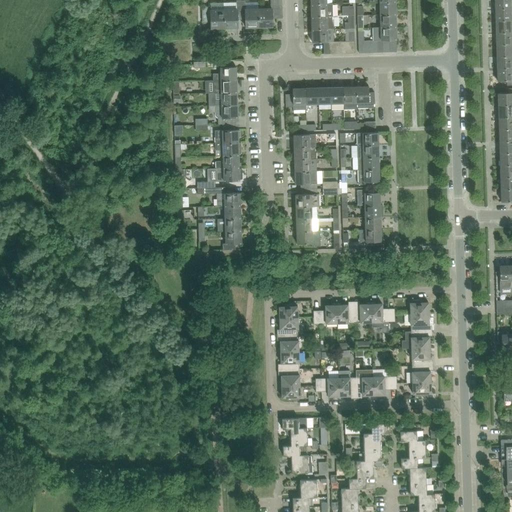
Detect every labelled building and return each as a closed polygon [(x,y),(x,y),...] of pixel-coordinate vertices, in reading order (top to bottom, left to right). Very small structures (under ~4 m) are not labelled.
[(237,9),(224,10),(225,28),(238,27),(238,17),(242,17),(241,0),(237,0),(237,6),(237,9)] [(246,0),(244,0),(241,0),(242,17),(246,17),(247,27),(260,27),(259,9),(246,9),(246,6),(246,0)] [(511,0),(495,0),(496,9),(511,8),(511,0)] [(396,14),(396,1),(380,2),(381,15),(396,14)] [(334,3),(327,3),(327,4),(312,4),(312,17),(334,16),(334,3)] [(225,28),(224,10),(224,5),(211,6),(211,7),(202,7),(203,21),(207,20),(207,18),(211,18),(212,28),(225,28)] [(277,16),(277,19),(283,18),(282,6),(272,6),(272,8),(259,9),(260,27),(273,26),(273,16),(277,16)] [(511,13),(511,8),(496,9),(496,21),(511,21),(511,20),(511,14),(511,13)] [(397,27),(396,14),(381,15),(381,27),(397,27)] [(355,28),(354,15),(348,16),(348,22),(345,22),(345,28),(355,28)] [(334,28),(334,16),(312,17),(312,29),(328,29),(328,28),(334,28)] [(511,31),(511,19),(511,20),(511,21),(496,21),(497,33),(511,33),(511,31)] [(397,40),(397,27),(381,27),(375,27),(375,28),(374,29),(374,33),(375,34),(375,40),(378,40),(381,40),(384,40),(390,40),(397,40)] [(328,42),(328,29),(312,29),(313,42),(324,42),(328,42)] [(511,31),(511,33),(497,33),(497,45),(511,44),(511,31)] [(511,44),(497,45),(498,57),(511,56),(511,44)] [(511,56),(498,57),(498,69),(511,68),(511,56)] [(237,80),(237,67),(231,67),(231,61),(219,61),(219,68),(221,68),(221,73),(213,73),(214,80),(237,80)] [(511,68),(498,69),(498,81),(508,81),(508,85),(511,85),(511,68)] [(238,92),(237,80),(214,80),(214,93),(222,93),(238,92)] [(369,92),(369,86),(356,87),(357,108),(375,107),(375,92),(369,92)] [(332,103),(331,87),(319,88),(319,103),(332,103)] [(344,103),(344,87),(331,87),(332,103),(344,103)] [(356,87),(344,87),(344,103),(344,108),(357,108),(356,87)] [(307,104),(306,88),(293,88),(294,94),(286,94),(287,107),(294,107),(294,110),(307,110),(307,104)] [(319,103),(319,88),(306,88),(307,104),(319,103)] [(511,88),(507,89),(507,93),(499,93),(499,106),(511,105),(511,88)] [(238,105),(238,92),(222,93),(222,99),(216,99),(215,101),(215,106),(238,105)] [(238,118),(238,105),(215,106),(216,116),(219,118),(238,118)] [(511,105),(499,106),(499,117),(511,116),(511,105)] [(511,116),(499,117),(500,129),(511,128),(511,116)] [(344,129),(357,129),(357,123),(357,120),(344,120),(344,129)] [(367,123),(367,128),(375,128),(375,120),(367,121),(367,123)] [(183,124),(175,124),(175,134),(183,134),(183,124)] [(511,141),(511,128),(500,129),(500,130),(500,142),(511,141)] [(239,131),(239,130),(216,130),(216,143),(239,142),(239,137),(241,137),(240,131),(239,131)] [(379,145),(378,132),(357,133),(358,145),(379,145)] [(310,147),(310,134),(294,135),(295,147),(310,147)] [(511,153),(511,141),(500,142),(501,154),(511,153)] [(241,144),(239,143),(239,142),(216,143),(216,149),(220,149),(220,155),(224,155),(224,156),(239,155),(239,150),(242,149),(241,144)] [(379,157),(379,145),(358,145),(358,157),(379,157)] [(315,147),(310,147),(295,147),(295,152),(293,152),(292,154),(292,158),(294,159),(295,159),(316,159),(316,152),(315,152),(315,147)] [(511,165),(511,153),(501,154),(501,166),(511,165)] [(240,168),(239,155),(224,156),(224,160),(216,161),(216,168),(224,167),(224,168),(240,168)] [(380,169),(379,157),(358,157),(359,170),(380,169)] [(317,171),(316,159),(295,159),(295,172),(317,171)] [(511,176),(511,165),(501,166),(501,177),(511,176)] [(240,180),(240,175),(243,174),(242,169),(240,168),(224,168),(224,167),(216,168),(217,181),(240,180)] [(182,169),(176,169),(177,190),(183,189),(186,189),(185,169),(182,169)] [(380,181),(380,169),(359,170),(359,184),(367,184),(367,182),(380,181)] [(317,183),(317,171),(295,172),(296,184),(301,184),(301,189),(311,189),(311,183),(317,183)] [(511,176),(501,177),(502,190),(511,189),(511,176)] [(241,205),(241,193),(222,193),(222,190),(216,190),(216,188),(198,189),(198,194),(217,193),(217,205),(225,205),(225,206),(241,205)] [(319,193),(312,194),(311,189),(301,189),(302,195),(296,195),(296,200),(295,201),(295,206),(296,207),(317,206),(319,206),(319,193)] [(511,201),(511,189),(502,190),(502,201),(511,201)] [(381,204),(380,192),(366,193),(366,190),(358,190),(358,205),(365,205),(381,204)] [(383,204),(381,204),(365,205),(366,217),(381,217),(381,210),(383,210),(383,204)] [(241,218),(241,205),(225,206),(226,218),(226,219),(241,218)] [(312,218),(312,206),(296,207),(297,219),(312,219),(312,218)] [(381,229),(381,217),(366,217),(366,229),(381,229)] [(242,231),(241,218),(226,219),(226,218),(217,218),(218,224),(218,231),(226,231),(242,231)] [(313,231),(312,219),(297,219),(297,231),(313,231)] [(383,230),(381,230),(381,229),(366,229),(366,242),(367,242),(367,246),(380,245),(380,241),(382,241),(382,235),(383,235),(383,230)] [(321,246),(321,236),(321,230),(313,231),(297,231),(298,244),(312,243),(312,246),(321,246)] [(242,243),(242,231),(226,231),(226,243),(223,244),(223,250),(236,250),(236,244),(242,243)] [(511,272),(511,265),(500,265),(501,288),(511,287),(511,272)] [(422,300),(413,300),(413,302),(411,302),(411,314),(430,313),(430,308),(429,309),(429,302),(422,302),(422,300)] [(279,313),(279,318),(298,317),(298,306),(296,306),(296,303),(287,304),(287,306),(280,306),(280,313),(279,313)] [(372,322),(371,303),(367,303),(367,304),(360,304),(360,309),(354,309),(355,322),(372,322)] [(388,321),(388,308),(383,308),(383,303),(376,304),(376,303),(371,303),(372,322),(372,327),(382,326),(382,321),(388,321)] [(338,323),(337,304),(333,304),(333,305),(326,305),(326,310),(320,310),(321,323),(338,323)] [(355,322),(354,309),(348,310),(348,304),(342,305),(342,304),(337,304),(338,323),(355,322)] [(511,307),(497,308),(497,315),(511,314),(511,307)] [(430,318),(430,313),(411,314),(411,331),(424,330),(424,324),(429,324),(429,318),(430,318)] [(299,334),(298,317),(279,318),(279,322),(280,322),(280,329),(285,329),(286,335),(299,334)] [(430,343),(430,336),(425,336),(424,330),(411,331),(412,340),(402,340),(402,348),(412,348),(431,347),(431,343),(430,343)] [(511,348),(511,333),(502,334),(502,331),(498,331),(498,343),(502,343),(502,349),(511,348)] [(299,351),(299,334),(286,335),(286,341),(281,341),(281,348),(280,348),(280,352),(299,351)] [(431,352),(431,347),(412,348),(413,365),(426,365),(425,359),(430,359),(430,352),(431,352)] [(365,350),(356,350),(357,358),(365,358),(365,350)] [(300,369),(299,351),(280,352),(280,357),(281,357),(282,363),(287,363),(287,369),(300,369)] [(426,371),(426,365),(413,365),(413,382),(432,382),(432,377),(431,377),(431,371),(426,371)] [(301,386),(300,369),(287,369),(287,375),(282,375),(282,382),(281,382),(281,386),(301,386)] [(357,390),(356,377),(350,377),(349,370),(339,370),(339,378),(340,397),(344,397),(344,396),(351,395),(351,390),(357,390)] [(391,389),(391,376),(373,377),(374,396),(379,396),(379,395),(385,394),(385,389),(391,389)] [(374,396),(373,377),(356,377),(357,390),(363,390),(363,395),(370,395),(370,396),(374,396)] [(340,397),(339,378),(322,378),(323,391),(329,391),(329,396),(335,396),(335,397),(340,397)] [(432,386),(432,382),(413,382),(413,383),(413,394),(415,393),(415,396),(424,396),(424,393),(431,393),(431,386),(432,386)] [(301,397),(301,386),(281,386),(281,391),(282,391),(283,398),(290,397),(290,400),(299,400),(299,397),(301,397)] [(299,436),(299,428),(300,428),(307,427),(307,418),(283,419),(283,429),(286,428),(286,434),(289,435),(291,435),(291,436),(299,436)] [(388,422),(372,423),(373,433),(373,441),(381,441),(381,433),(389,433),(388,422)] [(308,438),(307,427),(300,428),(299,428),(299,436),(291,436),(292,445),(292,446),(300,446),(306,445),(312,445),(312,442),(312,438),(308,438)] [(417,440),(417,430),(400,431),(401,441),(409,440),(409,448),(417,448),(417,440)] [(381,451),(381,441),(373,441),(373,433),(364,433),(365,451),(381,451)] [(425,439),(417,440),(417,448),(409,448),(409,457),(418,457),(418,458),(426,457),(425,439)] [(511,439),(501,440),(501,447),(506,446),(507,459),(507,466),(507,472),(508,484),(508,490),(508,484),(511,484),(511,439)] [(307,454),(306,445),(300,446),(292,446),(292,445),(283,446),(284,456),(292,455),(292,463),(300,463),(300,455),(307,454)] [(382,460),(381,451),(365,451),(365,460),(366,460),(366,468),(374,468),(373,460),(382,460)] [(308,454),(307,454),(300,455),(300,463),(292,463),(292,473),(313,472),(313,465),(308,466),(308,462),(311,461),(311,458),(311,455),(308,455),(308,454)] [(418,467),(418,458),(418,457),(409,457),(401,458),(402,468),(410,467),(410,475),(418,475),(418,467)] [(374,478),(374,468),(366,468),(366,460),(365,460),(357,460),(358,478),(366,478),(374,478)] [(426,467),(418,467),(418,475),(410,475),(410,485),(427,484),(426,467)] [(366,487),(366,478),(358,478),(350,478),(350,488),(350,495),(359,495),(358,488),(366,487)] [(318,497),(317,479),(301,480),(301,490),(309,490),(310,497),(318,497)] [(427,503),(427,494),(427,484),(410,485),(410,495),(418,494),(419,503),(427,503)] [(359,505),(359,495),(350,495),(350,488),(342,488),(343,505),(359,505)] [(310,507),(310,497),(309,490),(301,490),(301,497),(293,498),(293,507),(310,507)] [(435,493),(427,494),(427,503),(419,503),(419,511),(428,511),(435,511),(435,493)]
